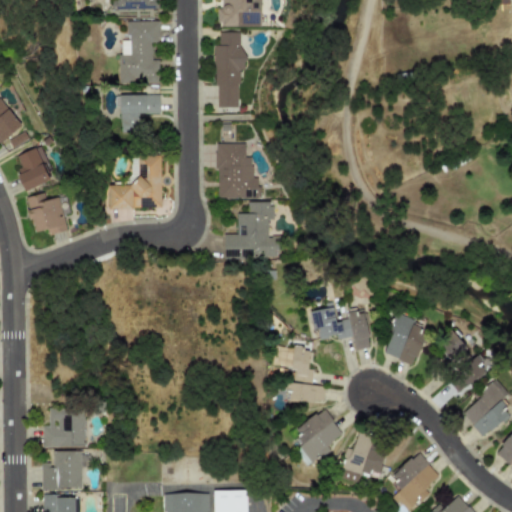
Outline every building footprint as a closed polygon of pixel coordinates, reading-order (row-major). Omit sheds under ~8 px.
[(112,0),(112,10),(156,9),(155,0),(112,0)] [(257,26),(257,0),(213,0),(213,3),(216,3),(216,26),(257,26)] [(118,82),(144,82),(144,84),(157,83),(157,60),(150,60),(150,41),(157,41),(157,21),(125,21),(125,40),(117,40),(118,82)] [(240,32),(217,32),(217,45),(213,45),(214,107),(236,107),(236,70),(241,70),(240,32)] [(158,114),(157,94),(118,95),(118,132),(137,131),(136,114),(158,114)] [(0,143),(20,124),(0,102),(0,143)] [(7,140),(11,147),(26,139),(22,132),(7,140)] [(243,143),(214,143),(214,198),(257,198),(257,178),(250,178),(250,157),(243,157),(243,143)] [(15,156),(20,167),(13,170),(24,191),(52,178),(37,146),(15,156)] [(106,185),(106,208),(159,207),(158,155),(136,156),(136,184),(106,185)] [(65,231),(57,197),(43,200),(42,193),(24,197),(32,233),(45,229),(46,235),(65,231)] [(273,259),(274,238),(266,238),(266,219),(271,219),(271,202),(245,201),(245,213),(235,213),(235,234),(222,234),(222,258),(273,259)] [(307,311),(310,329),(315,328),(317,338),(335,336),(335,339),(349,337),(346,319),(334,320),(331,307),(307,311)] [(352,350),(368,348),(362,309),(347,311),(352,350)] [(381,354),(412,365),(424,330),(411,325),(413,319),(395,313),(381,354)] [(439,339),(459,361),(468,353),(447,330),(439,339)] [(321,404),(323,386),(309,385),(311,369),(307,369),(309,351),(301,350),(302,346),(292,345),(291,349),(275,347),(272,367),(292,369),(290,384),(287,383),(285,399),(321,404)] [(457,394),(488,366),(477,353),(446,381),(457,394)] [(459,412),(480,437),(509,414),(497,401),(505,394),(495,381),(459,412)] [(83,446),(82,407),(46,408),(47,425),(40,426),(40,447),(83,446)] [(293,427),(298,435),(293,438),(308,462),(327,451),(323,445),(339,435),(323,409),(293,427)] [(511,431),(493,452),(511,469),(511,431)] [(335,476),(356,483),(359,472),(376,477),(386,446),(355,436),(351,449),(345,447),(335,476)] [(39,463),(39,489),(79,488),(79,451),(50,451),(50,463),(39,463)] [(386,479),(412,506),(426,493),(422,489),(437,475),(415,452),(386,479)] [(437,504),(428,511),(471,511),(455,495),(441,508),(437,504)] [(77,511),(77,497),(41,496),(40,511),(77,511)] [(247,511),(167,511),(167,499),(204,499),(204,511),(213,511),(213,497),(247,498),(247,511)]
